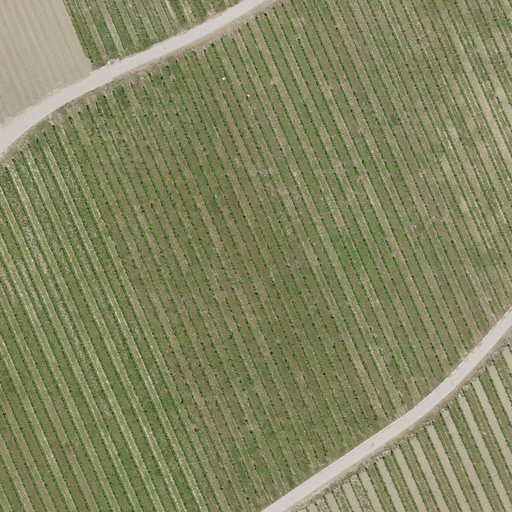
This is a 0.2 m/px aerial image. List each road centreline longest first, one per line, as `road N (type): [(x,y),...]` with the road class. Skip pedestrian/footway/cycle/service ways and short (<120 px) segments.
road 1 (track): [(256,511),(426,415),(511,311)]
road 2 (track): [(189,35),(0,128)]
